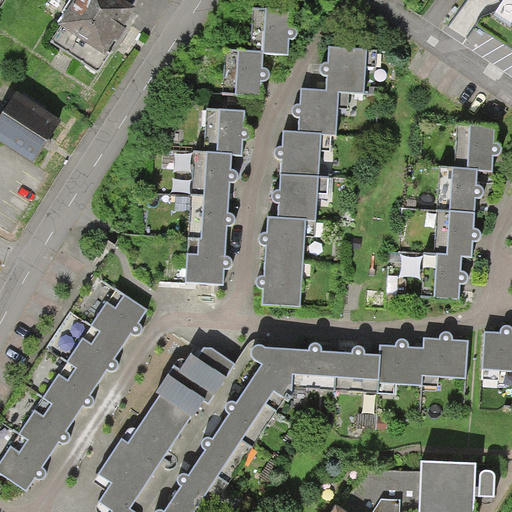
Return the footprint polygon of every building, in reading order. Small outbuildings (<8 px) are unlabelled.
[(138,8),(125,0),(75,0),(59,27),(61,28),(51,44),(99,74),(113,53),(111,51),(117,42),(120,44),(128,30),(125,28),(138,8)] [(511,0),(506,0),(495,19),(510,29),(511,25),(511,0)] [(287,13),(252,12),(249,53),(261,54),(286,55),(287,41),(291,41),(295,38),(295,33),(291,29),(286,29),(287,13)] [(369,49),(331,48),(331,63),(326,64),(323,68),(323,71),(325,75),(330,77),(330,92),(341,92),(367,93),(369,49)] [(249,53),(225,52),(223,97),(261,98),(261,82),(266,82),(269,79),(269,75),(266,71),(260,71),(261,54),(249,53)] [(330,92),(304,91),(303,105),(299,106),(295,110),(296,114),(297,117),(303,119),(302,132),(322,133),(339,134),(341,92),(330,92)] [(60,127),(15,98),(0,120),(0,141),(35,165),(49,144),(60,127)] [(242,112),(206,111),(204,154),(229,155),(241,155),(241,141),(246,141),(250,138),(250,133),(247,129),(241,129),(242,112)] [(491,146),(492,130),(456,129),(455,169),(473,170),(491,171),(491,159),(496,159),(499,155),(499,149),(496,146),(491,146)] [(302,132),(285,132),(285,147),(280,149),(277,152),(277,156),(279,160),(283,163),(283,177),(321,178),(322,133),(302,132)] [(204,154),(193,153),(191,194),(228,196),(228,185),(234,185),(238,182),(238,177),(234,173),(229,173),(229,155),(204,154)] [(473,188),(473,170),(455,169),(435,168),(434,212),(471,214),(471,200),(476,200),(479,197),(479,191),(476,188),(473,188)] [(321,178),(283,177),(283,191),(278,193),(275,196),(275,200),(277,204),(282,206),(282,219),(307,220),(319,220),(321,178)] [(228,196),(191,194),(189,239),(226,241),(227,228),(231,228),(235,225),(235,221),(231,217),(227,216),(228,196)] [(470,231),(471,214),(434,212),(432,256),(456,257),(468,257),(468,243),(474,243),(477,240),(476,235),(473,231),(470,231)] [(282,219),(271,218),(270,234),(264,234),(260,237),(260,241),(262,245),(269,247),(268,261),(304,263),(307,220),(282,219)] [(226,241),(189,239),(187,284),(221,286),(222,271),(227,271),(231,268),(231,263),(228,259),(225,259),(226,241)] [(456,274),(456,257),(432,256),(422,255),(420,298),(455,299),(455,286),(461,286),(463,283),(463,277),(460,274),(456,274)] [(304,263),(268,261),(268,276),(262,278),(258,281),(259,285),(260,289),(266,291),(265,305),(302,307),(304,263)] [(105,304),(90,326),(100,333),(120,346),(127,335),(134,335),(139,334),(139,330),(135,325),(145,310),(124,297),(115,311),(105,304)] [(502,336),(486,335),(485,373),(511,373),(511,328),(506,328),(502,331),(502,336)] [(132,511),(238,361),(192,329),(90,475),(106,486),(95,501),(111,511),(110,511),(132,511)] [(81,340),(66,362),(75,368),(96,382),(103,370),(110,371),(115,370),(115,366),(111,360),(120,346),(100,333),(91,347),(81,340)] [(437,341),(421,340),(420,349),(419,378),(462,379),(463,341),(449,341),(449,336),(446,333),(441,333),(437,336),(437,341)] [(394,348),(377,347),(376,355),(375,384),(418,386),(419,378),(420,349),(406,348),(406,343),(403,340),(397,341),(394,344),(394,348)] [(306,353),(290,353),(289,390),(332,392),(333,354),(318,354),(319,349),(315,346),(310,346),(306,349),(306,353)] [(349,355),(333,354),(332,392),(374,393),(375,384),(376,355),(361,355),(362,350),(358,347),(353,347),(349,350),(349,355)] [(289,390),(290,353),(265,352),(257,348),(251,349),(248,353),(248,357),(251,361),(258,366),(240,394),(270,414),(280,401),(286,404),(289,398),(289,390)] [(56,376),(41,399),(50,403),(72,418),(79,407),(85,408),(90,407),(90,402),(87,397),(96,382),(75,368),(66,382),(56,376)] [(247,448),(270,414),(240,394),(233,404),(230,403),(225,404),(222,410),(222,413),(228,417),(219,430),(247,448)] [(31,411),(15,436),(25,443),(46,457),(55,444),(60,445),(65,444),(65,439),(62,434),(72,418),(50,403),(41,418),(31,411)] [(224,484),(247,448),(219,430),(211,441),(205,439),(200,441),(197,446),(198,449),(202,453),(195,465),(224,484)] [(7,450),(0,460),(0,476),(22,492),(30,480),(36,481),(41,480),(41,475),(38,470),(46,457),(25,443),(17,457),(7,450)] [(474,511),(475,499),(494,499),(495,478),(494,477),(493,475),(492,475),(485,474),(483,475),(482,476),(481,478),(481,490),(476,490),(476,466),(420,464),(420,472),(418,511),(474,511)] [(186,511),(206,511),(224,484),(195,465),(186,477),(182,475),(177,476),(174,482),(174,485),(179,488),(170,501),(186,511)] [(418,511),(420,472),(366,471),(341,511),(342,511),(418,511)] [(186,511),(170,501),(163,511),(158,511),(157,511),(155,511),(186,511)]
